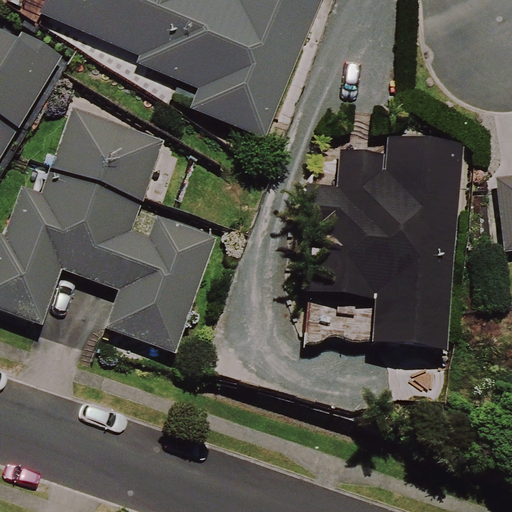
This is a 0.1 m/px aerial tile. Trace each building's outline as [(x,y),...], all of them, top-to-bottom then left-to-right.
[(315,0),(43,0),(33,25),(183,89),(174,112),(254,145),(315,0)] [(0,155),(56,66),(0,30),(0,155)] [(156,150),(65,114),(45,167),(32,162),(0,245),(0,322),(31,335),(54,277),(109,298),(92,339),(161,366),(208,245),(130,215),(156,150)] [(332,197),(292,192),(286,248),(315,251),(305,345),(437,360),(459,156),(383,148),(381,164),(336,159),(332,197)] [(511,185),(487,188),(493,259),(511,257),(511,185)]
